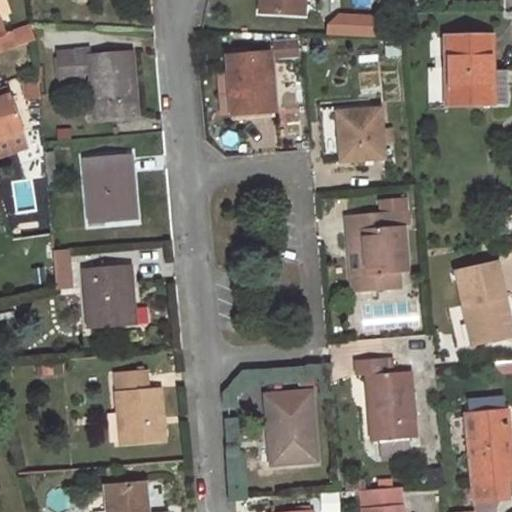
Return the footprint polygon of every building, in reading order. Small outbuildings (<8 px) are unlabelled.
[(303,0),(260,0),(260,13),(303,15),(303,0)] [(6,33),(0,16),(0,52),(34,41),(33,24),(6,33)] [(446,104),(491,104),(505,104),(504,69),(491,69),(490,37),(445,38),(446,104)] [(76,82),(73,52),(56,54),(59,84),(76,82)] [(137,114),(131,54),(86,58),(92,118),(137,114)] [(273,112),(267,55),(225,59),(230,116),(273,112)] [(24,82),(25,99),(39,98),(38,81),(24,82)] [(0,136),(22,129),(9,93),(0,95),(0,136)] [(382,159),(378,111),(335,114),(340,162),(382,159)] [(0,149),(26,141),(22,129),(0,136),(0,149)] [(135,220),(129,156),(83,160),(89,224),(135,220)] [(393,213),(348,217),(350,232),(358,232),(361,276),(354,277),(354,290),(385,288),(384,274),(398,272),(406,272),(403,230),(395,230),(393,213)] [(350,232),(354,277),(361,276),(358,232),(350,232)] [(55,289),(71,288),(67,251),(51,252),(55,289)] [(456,269),(472,342),(506,335),(498,297),(504,296),(497,261),(456,269)] [(133,326),(129,267),(84,270),(88,329),(133,326)] [(385,288),(400,287),(398,272),(384,274),(385,288)] [(371,442),(413,439),(408,373),(387,375),(385,359),(354,362),(355,378),(365,377),(371,442)] [(120,444),(163,441),(159,392),(148,393),(146,374),(115,377),(120,444)] [(469,401),(501,398),(511,397),(511,380),(499,382),(467,385),(469,401)] [(315,462),(310,394),(264,397),(269,465),(315,462)] [(511,478),(505,412),(465,416),(471,482),(474,482),(476,500),(506,497),(504,478),(511,478)] [(145,511),(143,486),(105,489),(107,511),(145,511)] [(359,490),(360,511),(400,511),(400,505),(398,505),(397,487),(359,490)]
